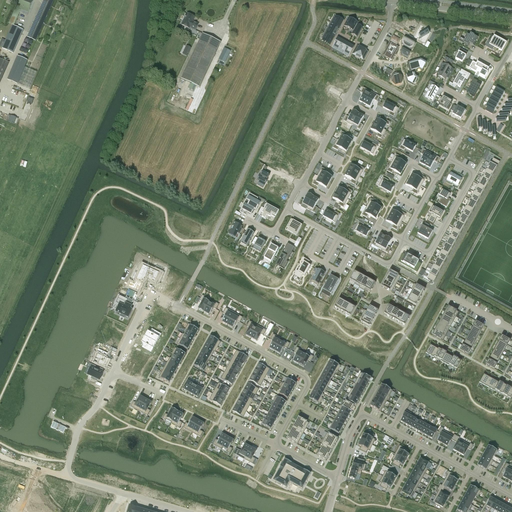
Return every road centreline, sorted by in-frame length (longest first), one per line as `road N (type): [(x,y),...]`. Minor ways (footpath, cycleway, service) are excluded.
road 1 (residential): [(274,444),(304,376),(156,295),(146,298),(113,371)]
road 2 (residential): [(64,476),(187,511)]
road 3 (residential): [(511,17),(391,2)]
